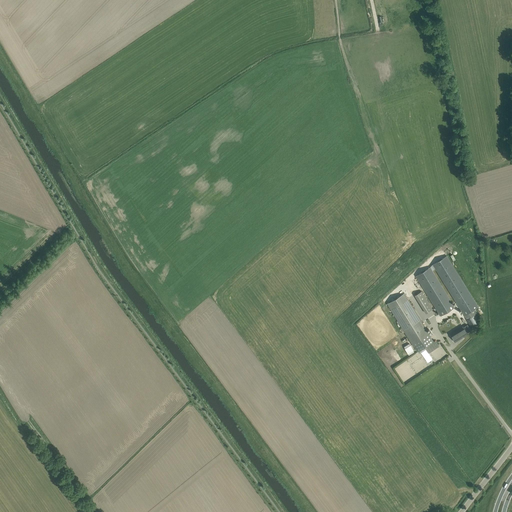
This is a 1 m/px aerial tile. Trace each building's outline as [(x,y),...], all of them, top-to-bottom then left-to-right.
[(447,255),(432,264),(464,315),(474,309),(478,307),(447,255)] [(455,307),(430,267),(415,276),(440,316),(455,307)] [(425,313),(433,309),(421,291),(414,295),(425,313)] [(404,293),(387,304),(413,346),(415,345),(430,336),(431,335),(404,293)] [(474,309),(464,315),(466,319),(471,327),(477,324),(475,321),(478,320),(477,319),(479,317),(477,314),(473,317),(472,316),(477,313),(474,309)] [(467,333),(465,329),(463,326),(450,333),(452,337),(455,341),(454,340),(467,333)] [(430,336),(415,345),(419,350),(433,341),(430,336)] [(433,341),(419,350),(420,352),(425,349),(428,353),(439,346),(435,340),(433,341)] [(409,343),(403,346),(408,354),(414,351),(409,343)] [(428,353),(425,349),(420,352),(427,363),(433,360),(428,353)]
